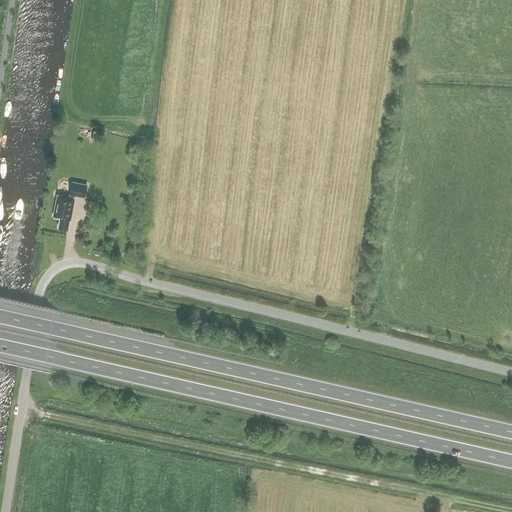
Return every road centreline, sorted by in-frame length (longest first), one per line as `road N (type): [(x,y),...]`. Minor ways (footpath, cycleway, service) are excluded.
road 1 (trunk): [(0,345),(511,461)]
road 2 (trunk): [(511,432),(0,316)]
road 3 (unclassified): [(511,372),(83,262),(52,271),(39,307)]
road 4 (unclassified): [(5,511),(39,307)]
